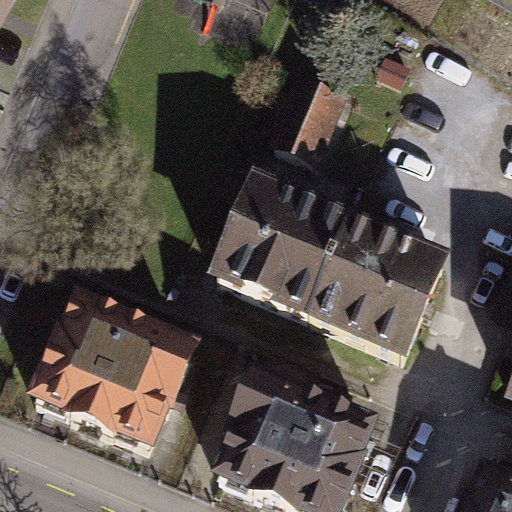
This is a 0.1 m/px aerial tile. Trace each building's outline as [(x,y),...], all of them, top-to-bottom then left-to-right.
[(349,107),(307,89),(277,159),(319,177),(349,107)] [(207,295),(311,340),(357,235),(253,190),(207,295)] [(311,340),(415,385),(461,280),(357,235),(311,340)] [(511,281),(490,332),(511,341),(511,281)] [(77,314),(32,424),(169,480),(214,371),(77,314)] [(256,386),(211,496),(250,511),(365,511),(394,443),(256,386)] [(511,511),(511,500),(489,491),(479,511),(511,511)]
